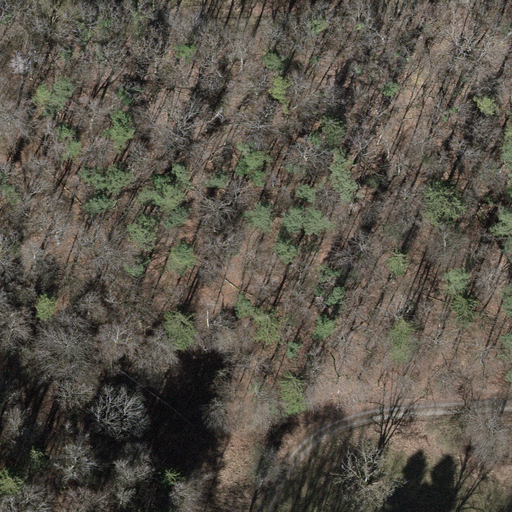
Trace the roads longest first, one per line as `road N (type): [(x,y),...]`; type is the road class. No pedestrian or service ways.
road 1 (track): [(271,511),(299,455),(366,412),(511,403)]
road 2 (track): [(120,0),(235,17),(402,0)]
